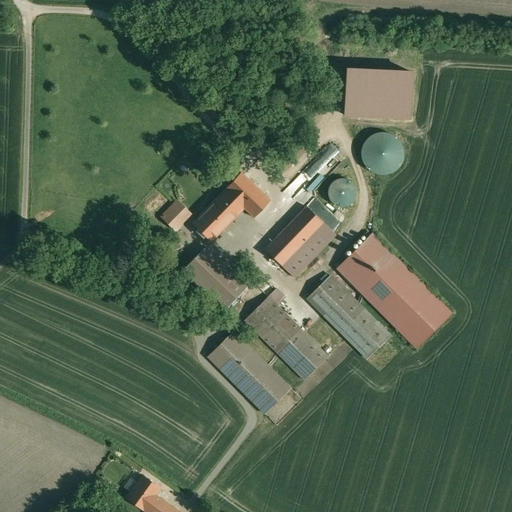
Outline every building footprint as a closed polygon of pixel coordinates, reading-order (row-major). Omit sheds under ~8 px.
[(403,176),(411,138),(374,131),(366,168),(403,176)] [(270,200),(242,173),(219,197),(226,205),(225,206),(236,217),(244,208),(254,218),(270,200)] [(357,178),(331,183),(337,208),(362,203),(357,178)] [(304,188),(297,196),(303,201),(310,193),(304,188)] [(219,197),(194,223),(212,240),(225,227),(236,217),(225,206),(226,205),(219,197)] [(333,232),(307,207),(265,250),(283,267),(296,253),(305,262),(333,232)] [(187,219),(179,211),(171,219),(178,227),(187,219)] [(452,313),(372,234),(337,270),(416,348),(452,313)] [(248,284),(209,246),(200,256),(187,269),(196,278),(200,274),(229,303),(248,284)] [(331,276),(308,299),(342,333),(365,310),(331,276)] [(301,329),(269,297),(246,320),(278,352),(301,329)] [(390,335),(365,310),(342,333),(367,358),(390,335)] [(291,388),(234,331),(208,357),(265,414),(291,388)] [(388,355),(393,359),(404,347),(393,338),(379,355),(385,359),(388,355)] [(160,488),(143,475),(127,498),(144,510),(147,511),(153,511),(162,500),(155,495),(160,488)] [(178,511),(162,500),(153,511),(178,511)]
